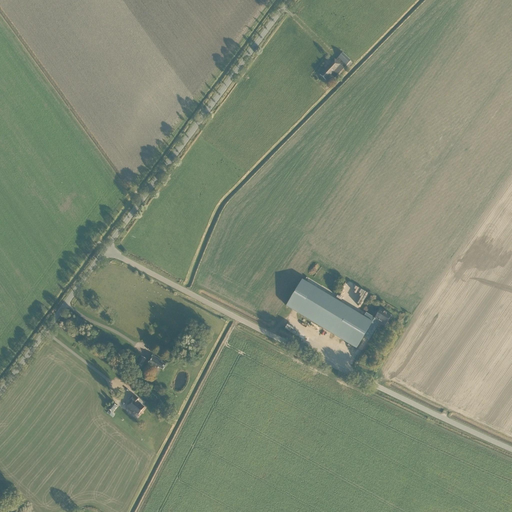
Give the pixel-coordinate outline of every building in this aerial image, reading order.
[(351,60),(342,52),(336,60),(334,59),(326,68),(327,68),(321,75),(326,80),(331,75),(335,79),(351,60)] [(302,280),(286,306),(356,348),(363,337),(372,323),(363,317),(302,280)] [(363,337),(369,340),(379,322),(386,325),(391,316),(380,309),(375,318),(366,312),(363,317),(372,323),(363,337)] [(291,321),(286,327),(289,330),(295,325),(291,321)] [(146,359),(141,356),(137,364),(142,366),(146,359)] [(158,367),(163,370),(166,365),(161,362),(162,361),(152,356),(148,363),(158,368),(158,367)] [(138,399),(133,394),(129,400),(131,401),(126,407),(130,410),(131,409),(138,415),(144,407),(136,401),(138,399)] [(107,410),(111,413),(117,405),(114,402),(107,410)]
